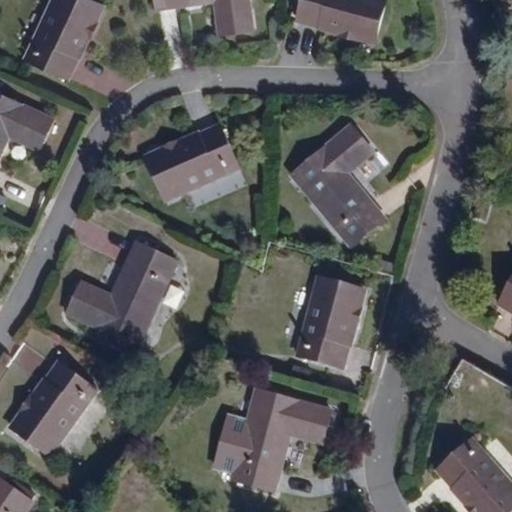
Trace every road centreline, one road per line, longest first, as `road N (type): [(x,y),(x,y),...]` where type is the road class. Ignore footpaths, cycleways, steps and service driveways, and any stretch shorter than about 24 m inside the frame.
road 1 (residential): [(459,83),(200,81),(147,96),(112,127),(0,333)]
road 2 (residential): [(408,322),(459,83)]
road 3 (residential): [(390,511),(378,476),(380,451),(408,322)]
